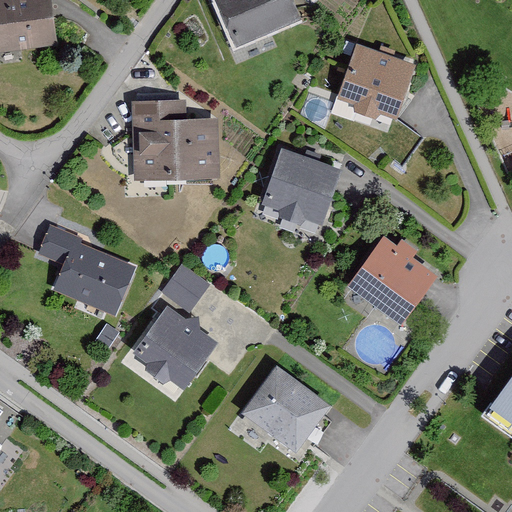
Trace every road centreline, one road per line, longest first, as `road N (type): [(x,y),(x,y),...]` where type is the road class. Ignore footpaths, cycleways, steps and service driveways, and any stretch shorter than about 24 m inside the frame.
road 1 (residential): [(337,511),(511,272)]
road 2 (residential): [(166,0),(66,141),(32,157),(0,136)]
road 3 (residential): [(186,511),(0,373)]
